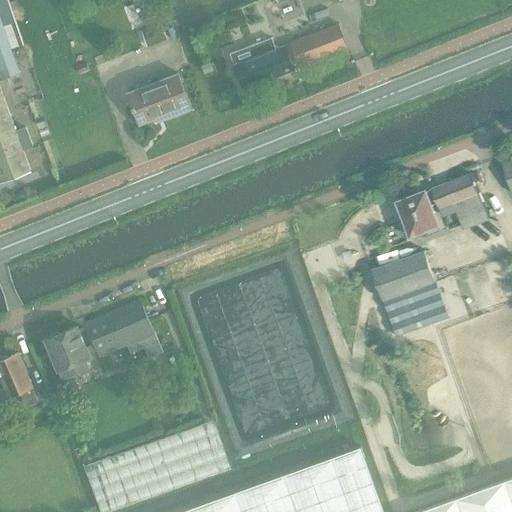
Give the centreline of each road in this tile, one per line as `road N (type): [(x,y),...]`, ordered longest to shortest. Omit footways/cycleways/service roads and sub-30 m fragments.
road 1 (tertiary): [(0,251),(511,45)]
road 2 (residential): [(23,323),(159,268)]
